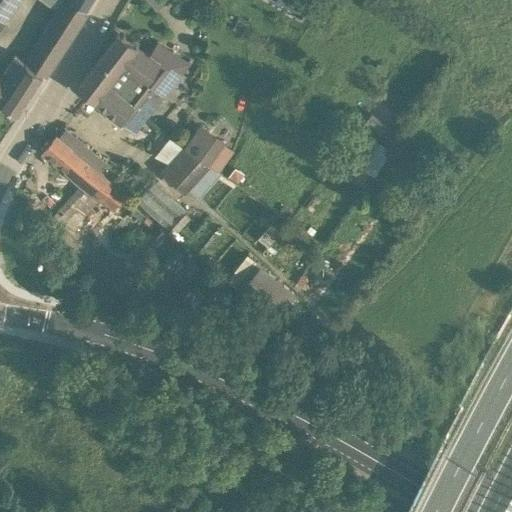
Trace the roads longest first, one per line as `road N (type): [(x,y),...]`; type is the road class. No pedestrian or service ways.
road 1 (tertiary): [(461,511),(227,381),(102,334),(0,314)]
road 2 (unclassified): [(0,176),(108,0)]
road 3 (trunk): [(511,368),(433,511)]
